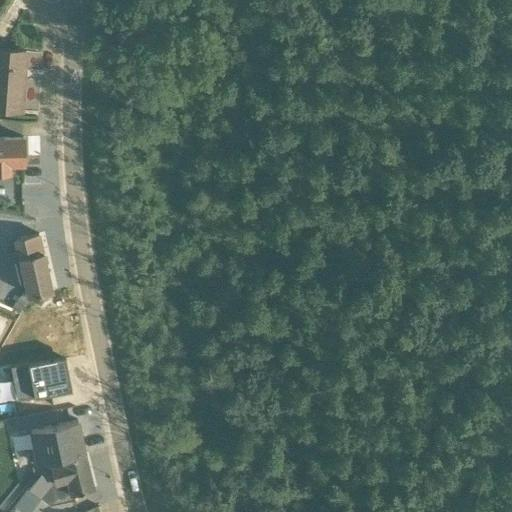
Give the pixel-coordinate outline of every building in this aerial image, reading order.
[(0,108),(20,110),(24,51),(0,49),(0,108)] [(23,163),(22,137),(0,135),(0,172),(10,173),(10,166),(23,163)] [(13,239),(27,296),(51,291),(37,233),(13,239)] [(10,365),(17,400),(71,390),(65,359),(63,355),(10,365)] [(48,462),(83,454),(76,420),(30,430),(35,453),(30,455),(35,479),(48,462)] [(35,479),(27,488),(50,506),(73,500),(72,494),(93,489),(83,454),(48,462),(35,479)]
